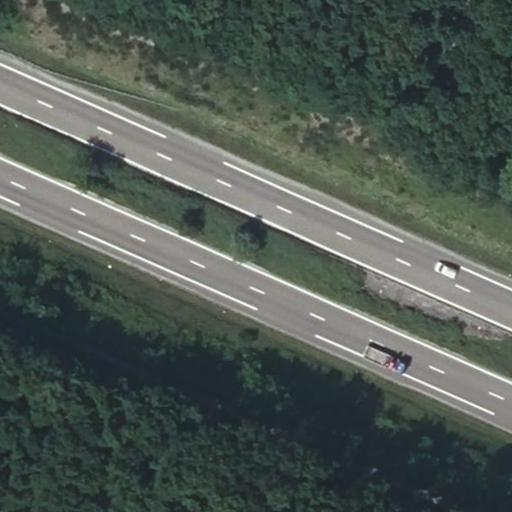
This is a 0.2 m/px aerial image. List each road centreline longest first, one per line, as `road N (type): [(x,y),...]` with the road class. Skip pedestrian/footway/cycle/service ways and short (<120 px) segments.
road 1 (trunk): [(0,174),(511,401)]
road 2 (trunk): [(511,316),(0,91)]
road 3 (track): [(0,310),(477,511)]
